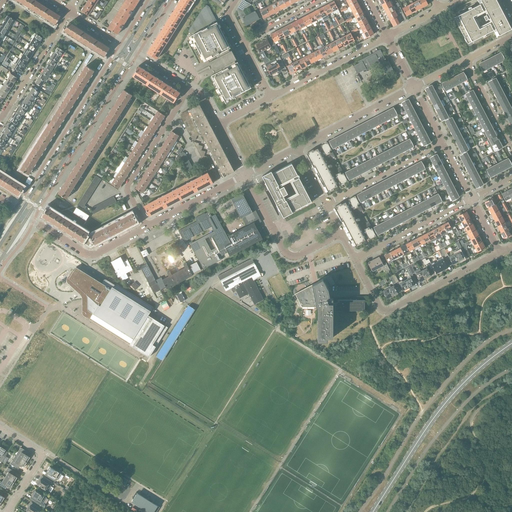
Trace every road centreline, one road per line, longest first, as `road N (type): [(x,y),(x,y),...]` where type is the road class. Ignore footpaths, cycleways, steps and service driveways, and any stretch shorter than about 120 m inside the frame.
road 1 (secondary): [(372,511),(454,391),(511,343)]
road 2 (secondary): [(125,46),(21,212)]
road 3 (secondary): [(27,216),(132,51)]
road 4 (residential): [(499,253),(387,310),(354,259)]
road 5 (residential): [(146,227),(127,186),(188,89)]
road 6 (residential): [(340,233),(289,255),(244,175)]
road 7 (residential): [(270,97),(387,36)]
road 8 (residential): [(354,259),(470,198)]
road 9 (residential): [(297,147),(413,87)]
road 10 (residential): [(326,203),(442,143)]
road 11 (residential): [(0,118),(68,11)]
